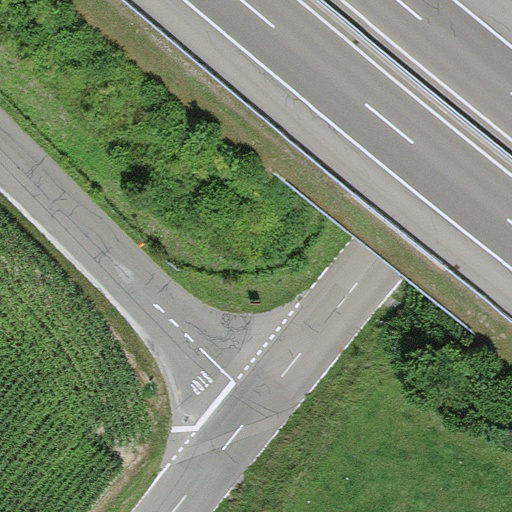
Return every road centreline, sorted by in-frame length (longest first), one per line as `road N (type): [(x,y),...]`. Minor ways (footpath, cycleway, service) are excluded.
road 1 (unclassified): [(250,404),(0,155)]
road 2 (motorway): [(243,0),(511,220)]
road 3 (unclassified): [(379,254),(511,83)]
road 4 (unclassified): [(379,254),(250,404)]
road 5 (motorway): [(511,90),(401,0)]
road 6 (unclassified): [(250,404),(169,511)]
